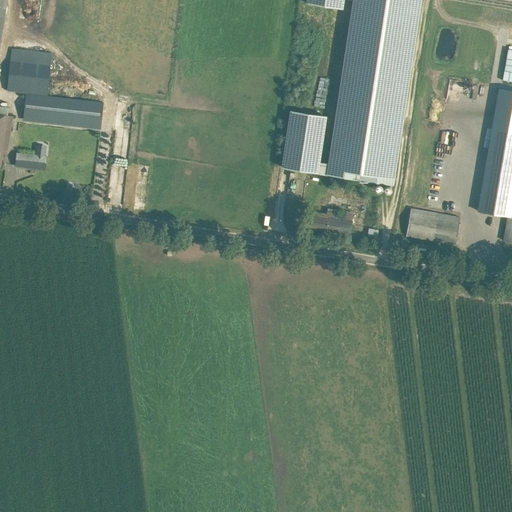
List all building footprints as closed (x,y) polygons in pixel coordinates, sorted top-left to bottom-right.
[(393,184),(421,0),(352,0),(328,163),(320,162),(327,115),(289,110),(281,167),(318,173),(393,184)] [(343,9),(343,0),(305,0),(305,3),(343,9)] [(12,48),(7,90),(25,92),(48,94),(49,81),(52,53),(12,48)] [(511,48),(507,48),(502,79),(511,80),(511,48)] [(487,153),(478,211),(507,216),(503,240),(511,241),(511,89),(499,87),(490,139),(487,153)] [(26,94),(24,115),(72,120),(72,122),(72,125),(101,128),(104,103),(80,100),(26,94)] [(464,121),(465,116),(448,112),(447,118),(464,121)] [(0,113),(0,166),(1,167),(3,151),(7,152),(9,142),(13,116),(0,113)] [(17,153),(15,165),(36,168),(46,169),(47,156),(41,155),(18,153),(17,153)] [(121,158),(122,154),(115,153),(114,169),(127,169),(128,158),(121,158)] [(352,227),(354,212),(327,208),(326,214),(311,211),(308,229),(350,236),(352,227)] [(412,209),(407,235),(432,240),(454,244),(459,217),(436,213),(412,209)] [(376,241),(378,230),(369,229),(368,240),(376,241)]
